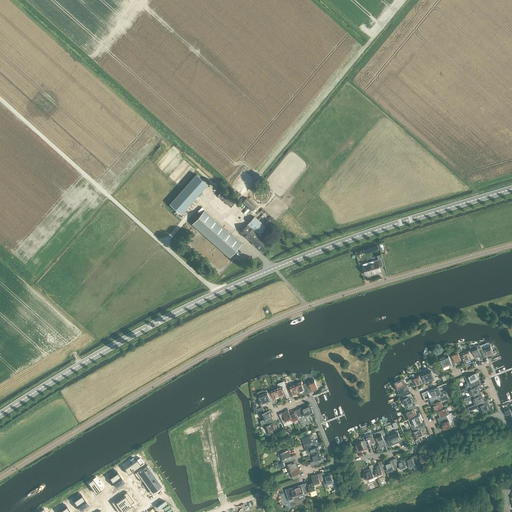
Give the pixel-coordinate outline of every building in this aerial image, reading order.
[(169,204),(181,214),(208,184),(196,174),(169,204)] [(223,189),(217,195),(230,206),(235,200),(223,189)] [(246,197),(244,200),(242,202),(252,211),(256,206),(246,197)] [(204,211),(192,224),(229,257),(241,244),(204,211)] [(263,232),(267,228),(254,217),(247,225),(240,232),(262,251),(268,244),(261,238),(265,234),(263,232)] [(374,263),(363,266),(364,268),(363,269),(362,270),(363,273),(364,273),(365,273),(366,275),(372,273),(372,272),(375,271),(375,272),(381,271),(380,267),(383,266),(381,258),(374,261),(374,263)] [(470,347),(471,350),(475,358),(481,356),(482,359),(485,357),(484,356),(482,349),(480,346),(477,346),(471,347),(470,347)] [(485,348),(484,348),(482,349),(484,356),(487,354),(493,352),(494,354),(494,353),(493,351),(491,346),(485,348)] [(464,363),(465,364),(467,363),(466,362),(475,358),(471,350),(469,351),(463,354),(462,351),(462,350),(462,349),(460,348),(458,349),(464,363)] [(446,356),(439,358),(443,368),(447,366),(449,365),(450,368),(453,367),(451,362),(449,357),(447,352),(444,353),(446,356)] [(452,355),(449,357),(451,362),(460,359),(461,361),(458,352),(452,355)] [(431,370),(421,373),(422,374),(422,375),(425,381),(430,378),(431,380),(434,379),(431,370)] [(465,385),(466,388),(480,382),(478,379),(477,380),(475,374),(476,373),(465,377),(467,384),(465,385)] [(419,374),(412,377),(413,378),(416,384),(416,386),(417,386),(416,384),(422,382),(422,384),(425,382),(425,381),(422,375),(422,374),(419,375),(419,374)] [(315,390),(318,389),(314,379),(315,380),(309,383),(308,381),(309,383),(306,384),(309,392),(309,393),(312,391),(314,390),(315,390)] [(402,380),(394,383),(400,396),(410,392),(407,384),(404,385),(402,380)] [(284,381),(277,384),(279,389),(277,389),(280,397),(286,395),(287,398),(290,397),(286,388),(284,381)] [(306,394),(309,392),(306,384),(303,385),(301,381),(301,382),(295,384),(299,393),(305,391),(306,394)] [(481,385),(480,382),(466,388),(459,390),(461,393),(466,391),(470,392),(471,396),(478,393),(481,392),(479,389),(478,387),(478,386),(481,385)] [(289,386),(289,387),(286,388),(290,397),(299,393),(295,384),(295,383),(295,384),(289,387),(289,386)] [(432,397),(430,398),(431,401),(447,394),(450,393),(448,389),(441,392),(439,387),(438,388),(430,391),(430,392),(430,391),(432,397)] [(277,389),(268,393),(272,404),(275,402),(274,399),(280,397),(277,389)] [(268,402),(269,405),(272,404),(268,393),(267,390),(257,394),(256,395),(256,396),(256,397),(257,397),(258,398),(259,397),(262,404),(268,402)] [(480,396),(479,396),(478,393),(471,396),(464,399),(465,401),(468,400),(468,401),(471,400),(473,401),(475,404),(475,405),(482,402),(480,396)] [(434,410),(437,409),(442,407),(444,407),(441,400),(442,400),(442,401),(449,398),(447,394),(431,401),(432,404),(434,404),(436,409),(434,410)] [(405,406),(406,406),(407,409),(412,406),(416,405),(412,396),(408,398),(402,400),(405,406)] [(475,404),(468,407),(469,411),(478,407),(479,406),(482,413),(491,409),(487,400),(482,402),(475,405),(475,404)] [(301,408),(298,410),(305,424),(310,422),(307,416),(313,413),(309,404),(307,405),(307,406),(301,408)] [(416,415),(412,406),(407,409),(408,411),(406,412),(409,418),(416,415)] [(216,409),(213,409),(214,413),(214,416),(215,416),(222,415),(226,415),(231,414),(232,414),(231,407),(227,408),(225,408),(225,409),(221,409),(221,408),(217,409),(216,409)] [(446,408),(443,409),(442,407),(437,409),(438,411),(439,414),(441,417),(438,418),(439,421),(453,415),(452,413),(450,413),(447,407),(446,408)] [(264,420),(261,422),(262,424),(262,425),(265,423),(273,420),(272,417),(273,416),(270,410),(261,414),(264,420)] [(306,426),(305,424),(298,410),(290,413),(292,420),(293,422),(300,420),(303,427),(306,426)] [(280,415),(283,424),(292,420),(290,413),(289,411),(280,415)] [(453,415),(439,421),(440,424),(443,429),(442,430),(453,426),(452,425),(451,426),(450,423),(453,421),(451,416),(453,415)] [(420,416),(412,419),(409,420),(413,429),(419,427),(418,424),(422,422),(420,416)] [(230,419),(219,421),(220,427),(221,427),(222,430),(234,428),(233,425),(233,424),(231,425),(230,419)] [(267,426),(265,427),(268,433),(269,436),(273,434),(272,431),(277,428),(273,420),(265,423),(267,426)] [(183,426),(182,426),(183,433),(201,430),(200,423),(199,423),(196,424),(195,424),(192,425),(192,426),(188,426),(188,425),(186,425),(183,426)] [(425,428),(423,425),(419,427),(413,429),(417,438),(425,435),(423,431),(424,431),(423,429),(425,428)] [(222,433),(220,433),(221,439),(233,438),(233,437),(232,432),(234,432),(234,431),(234,428),(222,430),(222,433)] [(376,439),(380,447),(389,443),(385,436),(383,429),(374,433),(376,439)] [(397,431),(385,436),(389,443),(390,446),(402,441),(397,431)] [(372,433),(363,437),(364,440),(368,449),(371,447),(369,445),(370,444),(376,442),(375,441),(372,433)] [(188,443),(185,443),(185,444),(186,447),(198,445),(197,442),(199,442),(198,435),(187,437),(187,438),(188,443)] [(312,435),(302,438),(304,445),(309,443),(310,446),(317,443),(316,440),(314,441),(312,435)] [(362,442),(355,445),(359,453),(359,452),(368,449),(364,440),(361,442),(362,442)] [(224,447),(223,447),(224,453),(235,451),(234,446),(237,445),(236,445),(236,442),(236,441),(224,443),(224,447)] [(311,449),(309,449),(311,455),(320,452),(318,447),(322,445),(321,442),(317,443),(310,446),(311,448),(312,447),(312,448),(311,449)] [(199,449),(186,451),(186,452),(187,455),(190,455),(190,460),(190,461),(202,459),(201,453),(199,453),(199,450),(199,449)] [(283,463),(284,462),(292,460),(295,459),(294,455),(291,456),(289,450),(281,453),(283,459),(282,460),(283,462),(283,463)] [(235,451),(224,453),(224,459),(226,459),(227,462),(239,460),(238,456),(236,456),(235,451)] [(322,459),(320,452),(311,455),(312,459),(313,459),(314,461),(310,462),(311,466),(315,465),(319,463),(320,463),(319,460),(322,459)] [(418,454),(415,455),(415,456),(418,463),(418,464),(421,463),(421,462),(426,460),(427,460),(424,452),(424,454),(418,456),(418,454)] [(418,463),(415,456),(406,459),(409,466),(408,466),(408,467),(409,467),(409,468),(416,466),(415,465),(418,463)] [(132,463),(125,469),(127,471),(129,474),(136,469),(144,463),(143,461),(142,461),(140,458),(136,461),(133,457),(130,460),(132,463)] [(396,458),(394,460),(397,468),(398,471),(407,468),(408,467),(408,466),(409,466),(406,459),(404,460),(403,458),(397,461),(396,458)] [(294,462),(293,462),(292,460),(284,462),(288,471),(289,471),(296,468),(294,462)] [(394,460),(384,464),(386,469),(387,469),(388,472),(394,470),(394,469),(397,468),(394,460)] [(379,465),(374,468),(377,475),(377,476),(377,477),(383,474),(382,471),(386,469),(384,464),(383,464),(381,461),(378,463),(379,465)] [(198,469),(196,470),(196,473),(208,472),(208,469),(210,468),(209,462),(197,464),(198,464),(198,469)] [(237,464),(225,466),(226,473),(228,472),(228,475),(241,474),(241,473),(240,470),(237,470),(237,465),(237,464)] [(364,473),(363,479),(368,480),(368,481),(369,481),(368,480),(377,477),(377,476),(377,475),(374,468),(373,465),(369,466),(371,469),(365,471),(364,471),(365,473),(364,473)] [(148,467),(138,474),(141,479),(151,472),(148,467)] [(300,477),(296,468),(289,471),(291,477),(292,476),(293,479),(300,477)] [(114,474),(109,477),(112,482),(116,488),(122,484),(121,483),(123,481),(122,479),(116,471),(115,471),(115,472),(113,473),(114,474)] [(151,472),(141,479),(143,478),(147,482),(154,477),(151,472)] [(208,472),(196,473),(196,474),(197,477),(199,477),(200,482),(212,481),(211,474),(209,475),(208,472)] [(312,476),(311,476),(313,481),(314,484),(320,482),(323,481),(321,475),(321,473),(318,474),(318,476),(312,478),(312,476)] [(324,474),(321,475),(323,481),(326,480),(328,486),(334,484),(331,473),(328,474),(328,476),(325,477),(324,474)] [(229,478),(227,479),(228,485),(239,483),(239,478),(241,477),(241,474),(228,475),(229,478)] [(95,478),(88,482),(92,488),(96,494),(99,492),(99,491),(101,490),(100,489),(103,487),(96,477),(95,478)] [(154,477),(147,482),(150,487),(158,481),(154,477)] [(158,481),(150,487),(153,492),(155,490),(156,491),(159,489),(158,488),(161,486),(158,481)] [(308,485),(305,486),(307,492),(310,491),(316,489),(314,484),(313,481),(307,483),(308,485)] [(304,493),(307,492),(305,486),(304,484),(291,488),(285,490),(289,500),(294,499),(293,497),(304,493)] [(210,485),(198,487),(199,490),(199,491),(201,491),(202,496),(213,494),(213,488),(211,488),(210,485)] [(125,495),(120,498),(127,509),(129,508),(129,507),(132,505),(131,504),(134,502),(127,492),(126,493),(124,494),(125,495)] [(78,497),(73,500),(77,505),(81,511),(86,507),(85,506),(88,504),(86,502),(81,494),(79,495),(77,496),(78,497)] [(113,502),(112,503),(118,511),(120,511),(122,511),(124,511),(127,509),(120,498),(116,502),(115,501),(113,502)]
